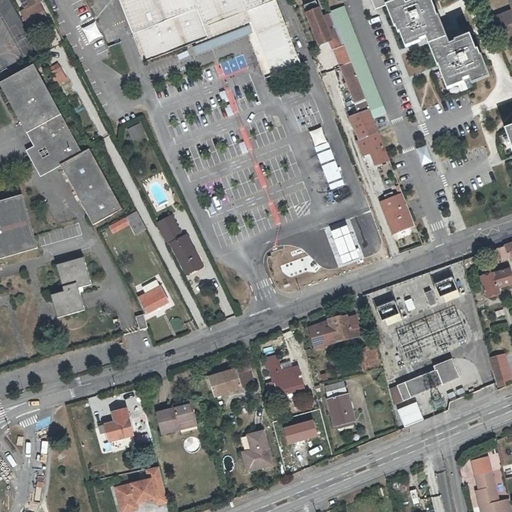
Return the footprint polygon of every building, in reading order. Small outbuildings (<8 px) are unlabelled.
[(42,0),(19,0),(24,9),(20,11),(29,30),(49,20),(40,3),(43,1),(42,0)] [(119,0),(131,31),(160,19),(153,0),(119,0)] [(193,38),(218,28),(215,20),(226,16),(229,24),(248,16),(251,23),(270,71),(299,60),(274,0),(153,0),(160,19),(131,31),(142,59),(193,38)] [(318,41),(328,37),(331,45),(332,45),(336,55),(339,61),(348,57),(349,57),(331,11),(330,8),(320,12),(315,0),(305,0),(302,1),(318,41)] [(440,71),(443,70),(452,93),(469,87),(468,84),(474,82),(474,85),(494,77),(486,57),(484,57),(481,49),(479,50),(473,36),(460,41),(461,43),(454,46),(443,19),(441,20),(433,0),(418,0),(415,1),(416,4),(411,6),(408,0),(401,4),(398,0),(375,0),(380,12),(390,8),(399,29),(401,29),(403,36),(405,35),(411,50),(423,45),(423,44),(428,41),(440,71)] [(511,0),(505,0),(509,7),(489,15),(499,43),(511,38),(511,0)] [(0,10),(21,49),(29,45),(16,21),(19,20),(9,2),(0,6),(0,10)] [(386,113),(387,113),(344,6),(331,11),(349,57),(370,108),(374,118),(386,113)] [(193,38),(196,45),(233,31),(244,26),(251,23),(248,16),(229,24),(218,28),(193,38)] [(215,20),(218,28),(229,24),(226,16),(215,20)] [(88,42),(101,36),(94,21),(81,27),(88,42)] [(251,23),(244,26),(263,74),(270,71),(251,23)] [(339,61),(342,69),(352,65),(348,57),(339,61)] [(224,73),(233,72),(230,60),(221,62),(224,73)] [(0,79),(0,81),(35,145),(52,136),(66,160),(61,163),(94,222),(123,206),(91,147),(84,151),(32,61),(0,79)] [(56,81),(66,76),(59,64),(49,69),(56,81)] [(358,107),(374,150),(372,151),(376,163),(389,158),(378,130),(369,108),(352,65),(342,69),(355,101),(358,107)] [(374,150),(358,107),(349,111),(358,134),(355,135),(363,154),(372,151),(374,150)] [(132,140),(144,134),(138,122),(126,128),(132,140)] [(52,136),(35,145),(29,148),(42,173),(61,163),(66,160),(52,136)] [(329,190),(343,184),(327,141),(312,147),(329,190)] [(421,165),(431,162),(425,145),(415,149),(421,165)] [(0,256),(40,245),(25,192),(0,199),(0,256)] [(400,195),(380,203),(392,233),(412,225),(400,195)] [(110,222),(114,229),(126,222),(131,231),(147,223),(138,207),(110,222)] [(181,235),(171,214),(158,220),(169,242),(172,240),(187,271),(203,263),(188,232),(181,235)] [(63,292),(52,295),(58,317),(84,309),(78,288),(89,285),(82,258),(56,266),(63,292)] [(511,279),(509,270),(481,279),(487,298),(500,294),(498,288),(511,283),(511,279)] [(148,307),(170,296),(162,280),(161,281),(158,274),(144,281),(147,288),(140,291),(148,307)] [(430,290),(423,293),(429,306),(435,303),(430,290)] [(410,298),(404,301),(407,310),(414,308),(410,298)] [(383,327),(400,321),(392,300),(375,307),(383,327)] [(144,315),(136,317),(140,331),(148,328),(144,315)] [(341,317),(329,320),(334,343),(361,336),(356,316),(342,320),(341,317)] [(327,320),(308,328),(314,350),(334,344),(327,320)] [(376,348),(359,353),(365,374),(382,369),(376,348)] [(397,403),(458,377),(450,358),(429,367),(430,370),(391,386),(397,403)] [(280,366),(270,368),(277,397),(302,391),(299,378),(302,378),(299,368),(281,372),(280,366)] [(494,370),(499,389),(507,386),(506,381),(511,379),(508,366),(494,370)] [(249,367),(210,378),(215,396),(254,385),(249,367)] [(345,387),(326,392),(334,426),(353,421),(345,387)] [(403,427),(422,419),(415,401),(395,409),(403,427)] [(177,406),(182,425),(196,421),(190,402),(177,406)] [(163,434),(181,429),(180,425),(182,425),(177,406),(174,407),(174,408),(158,413),(163,434)] [(103,426),(105,433),(108,442),(131,436),(124,410),(111,414),(114,423),(103,426)] [(146,414),(130,418),(134,432),(150,428),(146,414)] [(99,435),(105,433),(103,426),(97,428),(99,435)] [(266,431),(248,435),(253,451),(244,453),(250,472),(275,465),(266,431)] [(149,480),(115,488),(120,511),(128,511),(138,510),(137,505),(151,502),(158,507),(167,504),(159,468),(146,471),(149,480)] [(506,511),(504,501),(500,502),(494,478),(487,480),(486,474),(478,475),(481,491),(479,491),(483,507),(485,507),(486,511),(506,511)]
